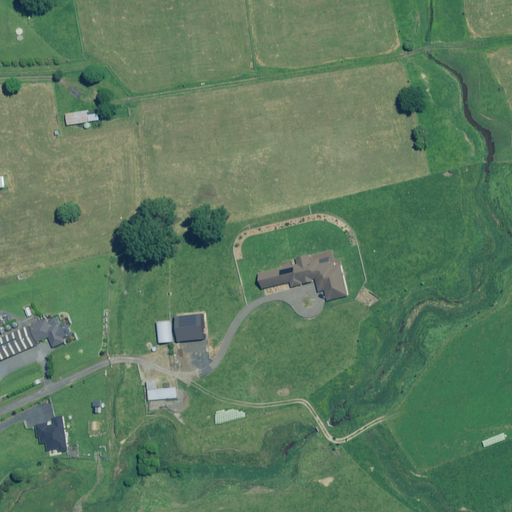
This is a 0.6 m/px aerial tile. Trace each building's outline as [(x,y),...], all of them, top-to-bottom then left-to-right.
[(100,113),(90,115),(90,111),(67,114),(69,125),(91,122),(101,120),(100,113)] [(206,339),(204,314),(178,317),(180,341),(206,339)] [(29,327),(36,343),(50,338),(54,348),(67,343),(65,338),(71,335),(66,325),(61,327),(59,322),(52,325),(49,318),(29,327)] [(173,342),(171,322),(158,323),(160,343),(173,342)] [(8,336),(4,337),(0,338),(0,353),(3,360),(37,346),(36,343),(29,327),(27,328),(8,336)] [(158,381),(149,381),(151,400),(179,398),(178,388),(159,389),(158,381)] [(70,450),(65,416),(55,418),(56,425),(49,426),(49,423),(37,425),(39,437),(42,437),(43,444),(49,443),(50,450),(60,449),(61,451),(70,450)]
